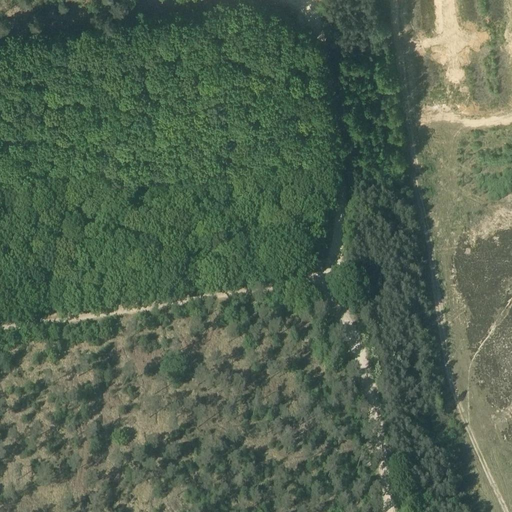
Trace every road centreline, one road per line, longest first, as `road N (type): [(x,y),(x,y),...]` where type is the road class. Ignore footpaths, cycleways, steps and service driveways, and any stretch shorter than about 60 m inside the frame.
road 1 (track): [(323,282),(0,329)]
road 2 (track): [(301,5),(312,25),(340,210),(323,282)]
road 3 (track): [(323,282),(356,347),(386,511)]
